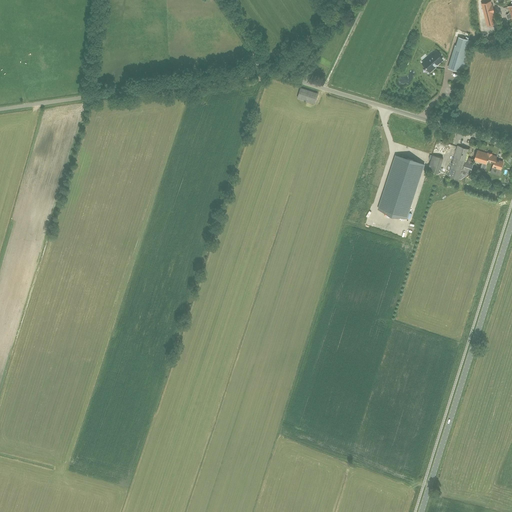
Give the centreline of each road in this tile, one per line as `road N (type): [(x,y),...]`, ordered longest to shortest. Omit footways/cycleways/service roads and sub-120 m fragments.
road 1 (secondary): [(421,511),(511,223)]
road 2 (unclassified): [(511,146),(258,70)]
road 3 (unclassified): [(258,70),(0,109)]
